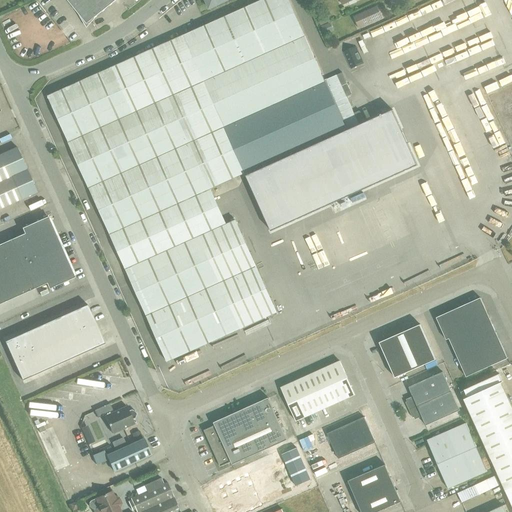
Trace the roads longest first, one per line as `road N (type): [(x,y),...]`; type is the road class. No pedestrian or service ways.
road 1 (unclassified): [(162,416),(14,81)]
road 2 (unclassified): [(162,416),(349,332)]
road 3 (unclassified): [(349,332),(476,274),(499,279),(511,304)]
road 4 (residential): [(349,332),(426,506)]
road 5 (unclassified): [(14,81),(113,38),(164,0)]
